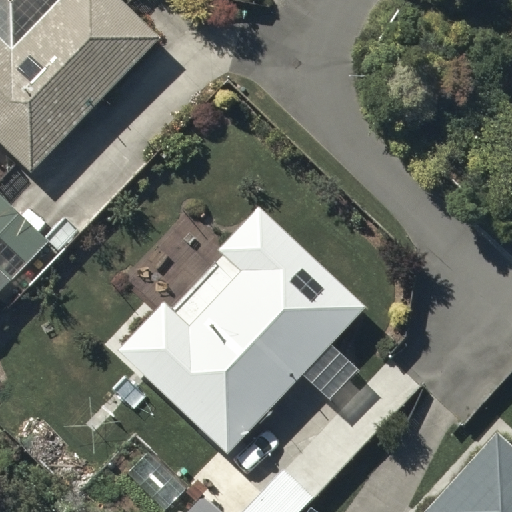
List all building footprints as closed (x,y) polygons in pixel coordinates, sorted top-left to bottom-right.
[(0,0),(0,152),(31,183),(160,49),(109,0),(21,0),(12,10),(1,0),(0,0)] [(119,359),(228,466),(368,317),(261,215),(217,261),(223,266),(174,317),(166,310),(119,359)] [(0,303),(11,292),(0,280),(0,303)] [(433,511),(511,511),(511,452),(499,440),(433,511)] [(216,511),(204,501),(194,511),(216,511)]
